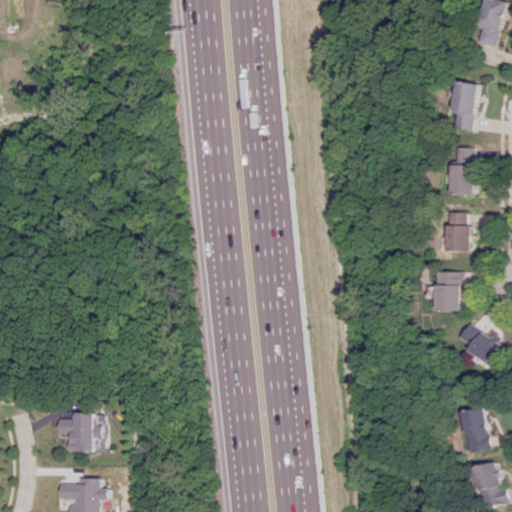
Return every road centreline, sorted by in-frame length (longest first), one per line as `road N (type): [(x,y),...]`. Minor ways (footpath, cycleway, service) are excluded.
road 1 (motorway): [(209,0),(255,511)]
road 2 (motorway): [(292,511),(246,0)]
